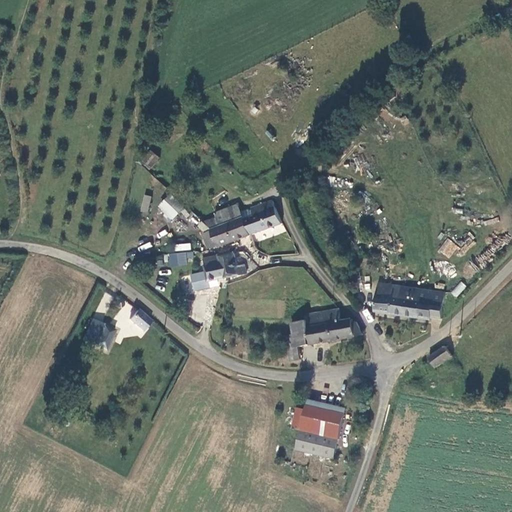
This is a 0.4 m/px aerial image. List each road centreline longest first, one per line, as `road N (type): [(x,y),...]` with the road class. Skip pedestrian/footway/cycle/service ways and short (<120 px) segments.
road 1 (unclassified): [(387,363),(298,376),(250,371),(202,348),(84,264),(0,245)]
road 2 (track): [(29,0),(1,95),(21,192),(15,246)]
road 3 (unclassified): [(275,186),(308,260),(387,363)]
road 4 (unclassified): [(511,267),(443,333),(387,363)]
road 5 (unclassified): [(387,363),(385,398),(348,511)]
